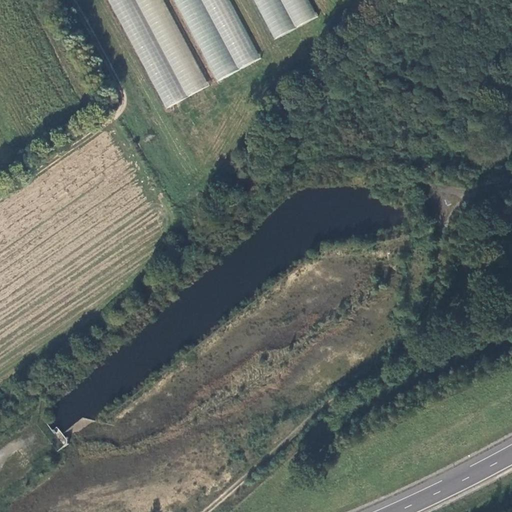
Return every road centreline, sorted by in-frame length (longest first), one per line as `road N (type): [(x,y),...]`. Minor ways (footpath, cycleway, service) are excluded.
road 1 (track): [(206,511),(408,344),(435,291),(445,200)]
road 2 (track): [(0,193),(122,105),(119,84),(72,0)]
road 3 (trunk): [(511,454),(399,511)]
